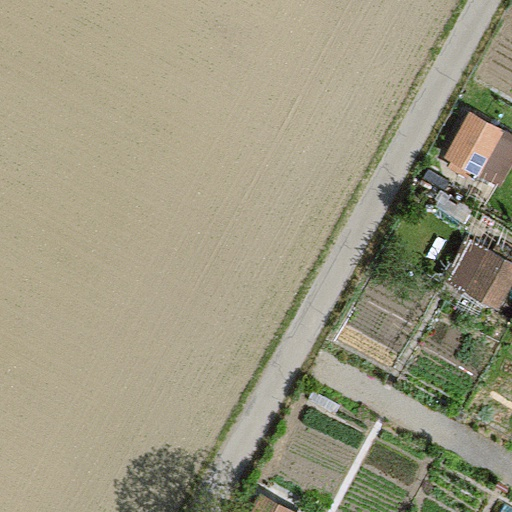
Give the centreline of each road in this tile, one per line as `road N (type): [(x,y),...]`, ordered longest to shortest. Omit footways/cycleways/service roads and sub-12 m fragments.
road 1 (track): [(489,0),(209,511)]
road 2 (track): [(511,468),(333,372)]
